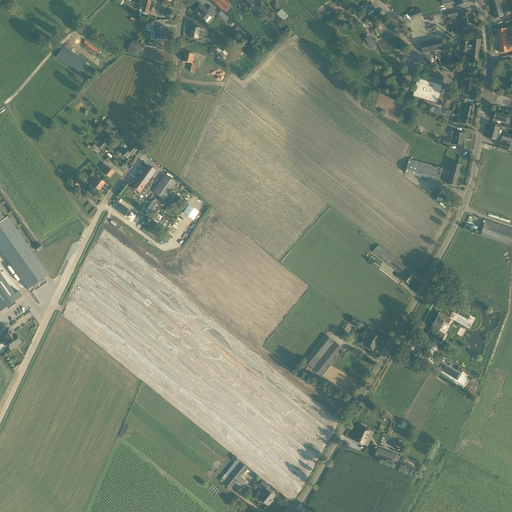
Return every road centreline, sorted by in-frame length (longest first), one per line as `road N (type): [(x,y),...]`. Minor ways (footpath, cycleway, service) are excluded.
road 1 (unclassified): [(283,511),(316,473),(457,220),(484,95)]
road 2 (unclassified): [(108,196),(0,420)]
road 3 (unclassified): [(108,196),(156,125),(186,0)]
